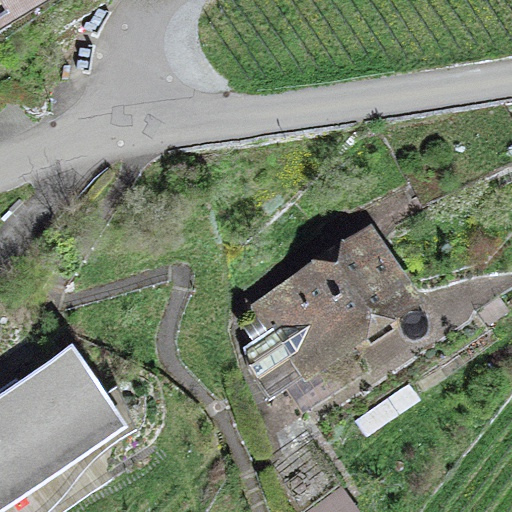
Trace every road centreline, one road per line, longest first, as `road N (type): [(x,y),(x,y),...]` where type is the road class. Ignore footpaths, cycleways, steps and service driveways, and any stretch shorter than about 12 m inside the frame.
road 1 (residential): [(511,74),(119,118)]
road 2 (residential): [(119,118),(0,163)]
road 3 (residential): [(119,118),(157,0)]
